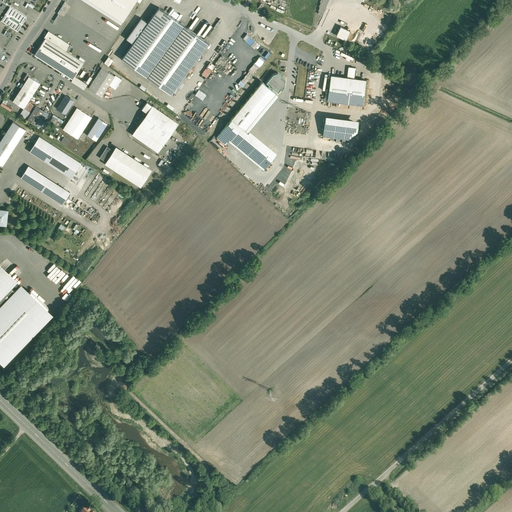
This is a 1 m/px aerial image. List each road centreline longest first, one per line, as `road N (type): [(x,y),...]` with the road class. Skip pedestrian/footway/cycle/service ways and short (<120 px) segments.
road 1 (unclassified): [(373,484),(511,359)]
road 2 (secondary): [(0,399),(115,511)]
road 3 (unclassified): [(21,53),(125,118)]
